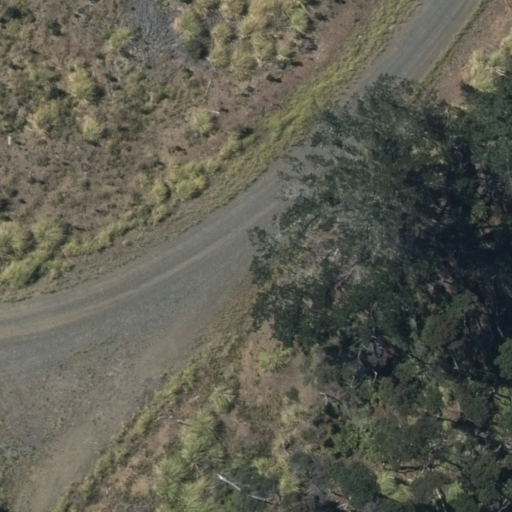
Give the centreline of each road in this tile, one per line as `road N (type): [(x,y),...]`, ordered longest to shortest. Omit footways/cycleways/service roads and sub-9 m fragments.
road 1 (track): [(374,0),(147,271),(0,466)]
road 2 (track): [(147,271),(0,315)]
